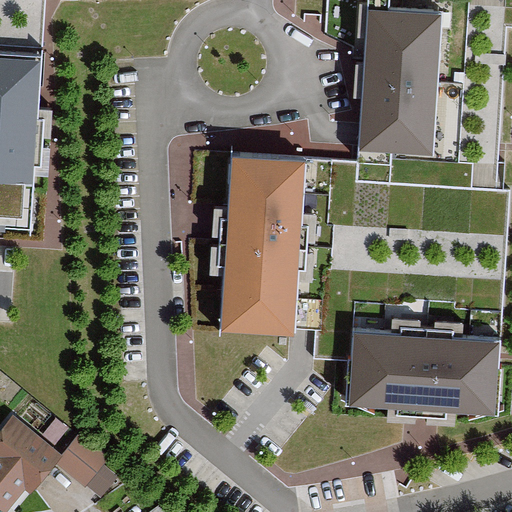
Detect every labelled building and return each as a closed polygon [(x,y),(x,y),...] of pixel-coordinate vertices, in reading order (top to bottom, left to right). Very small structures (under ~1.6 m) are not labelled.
[(0,0),(0,222),(23,224),(25,189),(35,190),(36,169),(36,161),(43,161),(44,142),(44,137),(45,133),(38,133),(40,104),(41,85),(32,85),(34,51),(43,52),(46,0),(0,0)] [(511,0),(368,0),(367,32),(365,59),(363,93),(359,158),(242,151),(240,185),(231,184),(230,203),(229,212),(222,212),(221,231),(214,230),(214,235),(213,240),(220,240),(219,260),(225,260),(225,269),(224,288),(232,288),(230,323),(269,326),(269,323),(304,325),(317,326),(315,355),(349,357),(347,389),(372,391),(371,400),(390,401),(406,402),(407,398),(418,398),(417,416),(423,416),(428,417),(429,400),(440,400),(440,405),(457,406),(476,407),(476,397),(501,399),(503,362),(501,362),(511,186),(498,186),(508,24),(511,24),(511,0)] [(360,0),(359,32),(367,32),(368,0),(360,0)] [(365,59),(357,59),(356,76),(355,92),(363,93),(365,59)] [(52,133),(54,105),(40,104),(38,133),(45,133),(52,133)] [(36,169),(50,170),(52,142),(44,142),(43,161),(36,161),(36,169)] [(242,151),(233,150),(231,184),(240,185),(242,151)] [(23,224),(33,224),(35,190),(25,189),(23,224)] [(216,202),(214,230),(221,231),(222,212),(229,212),(230,203),(216,202)] [(213,240),(212,268),(225,269),(225,260),(219,260),(220,240),(213,240)] [(224,288),(222,323),(230,323),(232,288),(224,288)] [(347,394),(371,404),(371,400),(372,391),(347,389),(347,394)] [(475,411),(500,412),(501,399),(476,397),(476,407),(475,411)] [(390,401),(389,414),(417,416),(418,398),(407,398),(406,402),(390,401)] [(456,419),(457,406),(440,405),(440,400),(429,400),(428,417),(456,419)] [(0,501),(5,506),(25,482),(30,487),(33,483),(56,457),(59,453),(51,447),(40,437),(16,417),(0,435),(0,501)] [(57,417),(40,437),(51,447),(68,426),(57,417)] [(81,435),(61,459),(101,492),(115,475),(101,462),(106,456),(81,435)]
